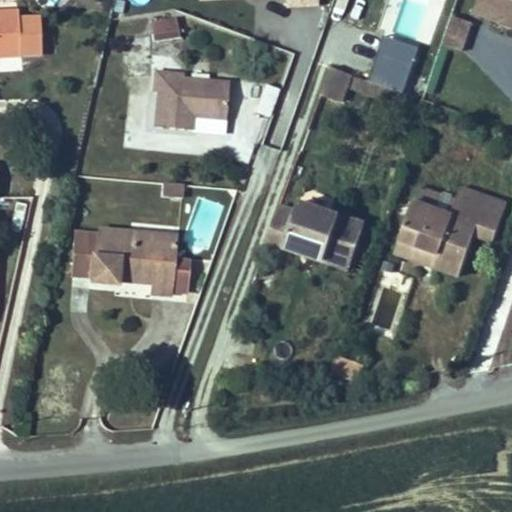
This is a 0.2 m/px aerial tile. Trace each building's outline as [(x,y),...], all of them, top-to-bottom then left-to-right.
[(511,0),(480,0),(476,13),(511,26),(511,0)] [(0,57),(39,55),(38,20),(18,21),(18,13),(0,13),(0,57)] [(175,18),(151,22),(154,41),(178,38),(175,18)] [(471,24),(454,18),(445,44),(462,50),(471,24)] [(339,102),(350,75),(331,68),(321,96),(339,102)] [(159,93),(156,127),(190,130),(192,116),(192,112),(197,113),(197,116),(225,119),(229,84),(183,80),(184,76),(156,73),(155,92),(159,93)] [(393,90),(423,100),(428,85),(410,79),(408,85),(396,81),(393,90)] [(266,85),(256,112),(269,117),(272,110),(284,114),(291,94),(266,85)] [(422,146),(409,142),(404,157),(417,161),(422,146)] [(222,183),(238,186),(242,167),(226,163),(222,183)] [(183,186),(162,184),(161,196),(182,198),(183,186)] [(421,188),(416,203),(451,216),(457,200),(421,188)] [(461,188),(457,199),(476,206),(480,195),(461,188)] [(414,202),(400,241),(439,255),(434,268),(460,277),(474,236),(493,243),(507,205),(480,195),(476,206),(457,199),(457,200),(451,216),(416,203),(414,202)] [(296,213),(279,207),(265,250),(282,256),(285,248),(349,270),(364,224),(299,202),(296,213)] [(117,281),(117,277),(136,279),(135,283),(153,284),(153,294),(169,296),(170,291),(172,261),(174,246),(158,245),(159,234),(131,232),(130,235),(99,232),(99,234),(98,240),(76,238),(73,275),(91,276),(91,282),(116,285),(117,281)] [(159,234),(158,245),(174,246),(174,236),(159,234)] [(439,255),(400,241),(395,254),(434,268),(439,255)] [(187,262),(172,261),(170,291),(185,293),(187,262)] [(355,383),(362,366),(337,356),(330,372),(355,383)]
